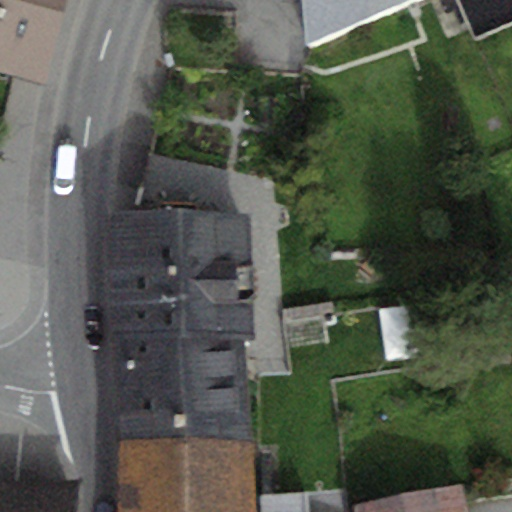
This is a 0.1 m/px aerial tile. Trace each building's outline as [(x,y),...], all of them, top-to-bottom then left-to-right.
[(0,0),(0,68),(42,80),(64,0),(0,0)] [(304,0),(308,39),(399,0),(304,0)] [(116,441),(249,438),(246,336),(254,336),(250,209),(137,212),(111,212),(116,441)] [(250,511),(249,438),(116,441),(112,511),(250,511)] [(0,479),(0,511),(76,511),(79,480),(0,479)] [(471,511),(465,482),(351,506),(351,511),(471,511)]
